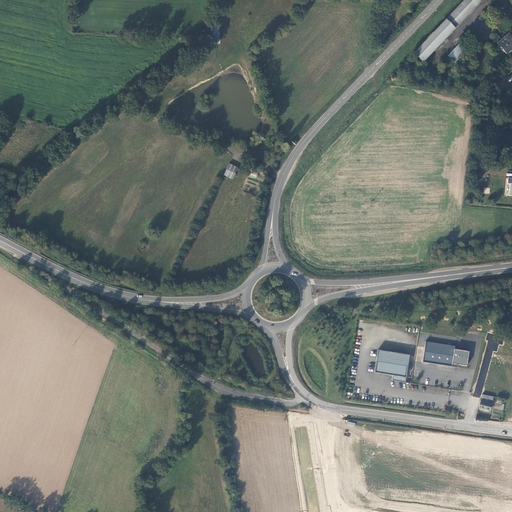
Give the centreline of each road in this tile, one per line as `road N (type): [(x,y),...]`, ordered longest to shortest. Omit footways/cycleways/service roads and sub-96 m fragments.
road 1 (secondary): [(437,0),(305,139),(282,175),(272,212)]
road 2 (secondary): [(0,240),(102,289),(157,300)]
road 3 (secondary): [(305,307),(443,276)]
road 4 (secondary): [(443,276),(302,281)]
road 5 (secondary): [(335,408),(467,426)]
